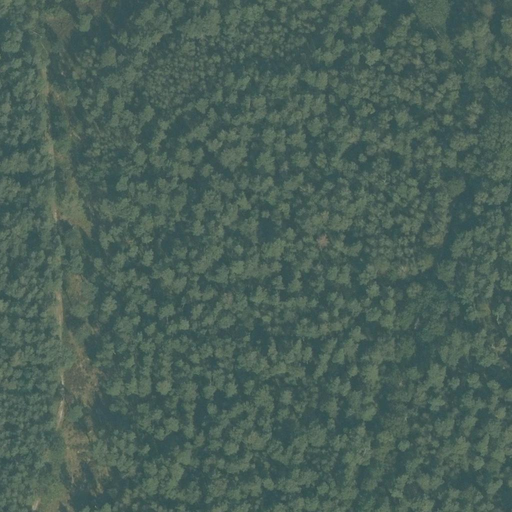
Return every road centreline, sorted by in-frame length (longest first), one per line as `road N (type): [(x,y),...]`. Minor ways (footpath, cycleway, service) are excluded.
road 1 (track): [(0,13),(46,60),(61,362),(69,381),(35,511)]
road 2 (track): [(501,106),(438,242),(360,511)]
road 3 (track): [(413,0),(501,106)]
